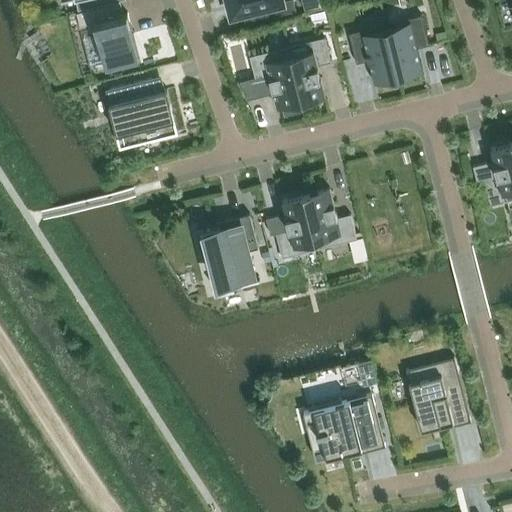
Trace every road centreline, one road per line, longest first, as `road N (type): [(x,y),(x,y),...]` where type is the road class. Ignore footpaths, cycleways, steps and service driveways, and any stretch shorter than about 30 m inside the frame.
road 1 (residential): [(511,444),(426,111)]
road 2 (track): [(108,511),(0,345)]
road 3 (residential): [(237,158),(426,111)]
road 4 (residential): [(181,0),(237,158)]
road 5 (residential): [(362,492),(511,465)]
